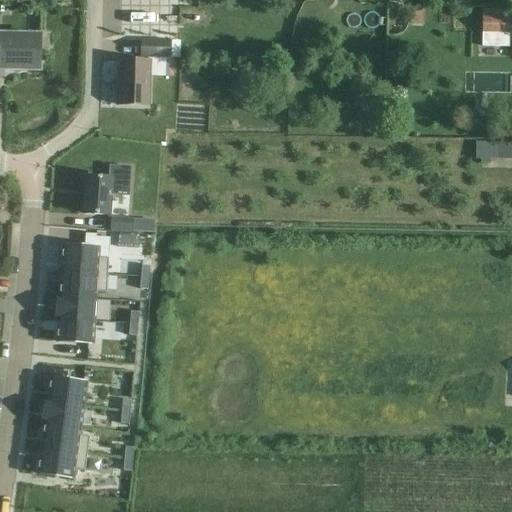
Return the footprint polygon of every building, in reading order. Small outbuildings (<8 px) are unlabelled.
[(482,10),(481,47),(508,48),(509,11),(482,10)] [(0,78),(6,79),(6,71),(40,72),(40,36),(0,35),(0,78)] [(118,106),(148,106),(149,77),(174,78),(174,58),(170,58),(171,41),(141,40),(140,62),(121,61),(121,84),(118,84),(118,106)] [(478,158),(511,159),(511,141),(479,140),(478,158)] [(88,177),(85,215),(109,217),(110,194),(128,196),(130,168),(110,167),(110,179),(88,177)] [(111,231),(134,232),(135,220),(112,219),(111,231)] [(135,220),(134,232),(147,233),(148,221),(135,220)] [(128,235),(127,248),(138,249),(139,235),(128,235)] [(62,247),(61,273),(107,275),(108,258),(98,258),(99,249),(62,247)] [(141,268),(140,277),(150,278),(150,268),(141,268)] [(60,297),(59,298),(96,300),(97,292),(106,292),(107,275),(61,273),(60,297)] [(140,277),(140,287),(150,287),(150,278),(140,277)] [(58,297),(57,321),(58,321),(58,320),(95,321),(96,300),(59,298),(60,297),(58,297)] [(130,314),(129,324),(139,324),(140,315),(130,314)] [(57,341),(57,342),(94,344),(95,321),(58,320),(58,321),(57,341)] [(129,324),(128,333),(138,334),(139,324),(129,324)] [(49,401),(49,402),(76,405),(85,407),(89,385),(52,379),(49,401)] [(47,400),(44,424),(45,424),(46,423),(82,428),(85,407),(76,405),(49,402),(49,401),(47,400)] [(122,403),(121,412),(130,413),(131,404),(122,403)] [(121,412),(120,422),(129,423),(130,413),(121,412)] [(45,424),(42,448),(88,455),(90,438),(81,436),(82,428),(46,423),(45,424)] [(42,448),(38,474),(74,479),(76,470),(85,471),(88,455),(42,448)] [(125,450),(124,459),(134,461),(135,451),(125,450)] [(124,459),(123,469),(133,470),(134,461),(124,459)]
